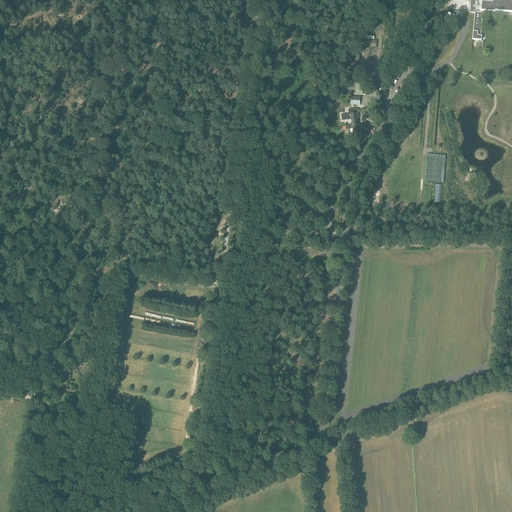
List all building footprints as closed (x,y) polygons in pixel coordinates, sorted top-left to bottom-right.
[(482,40),(482,36),(483,34),(483,32),(483,31),(482,31),(482,30),(481,30),(480,30),(480,31),(479,31),(479,32),(478,32),(480,13),(483,13),(483,11),(496,12),(496,11),(511,12),(511,0),(471,0),(470,12),(476,13),(473,39),(482,40)] [(377,41),(362,39),(362,46),(377,48),(377,41)] [(359,56),(353,56),(353,65),(363,66),(363,61),(359,61),(359,56)] [(366,81),(356,80),(357,68),(351,67),(349,95),(354,95),(365,96),(366,81)] [(348,110),(349,114),(342,115),(343,121),(352,120),(352,122),(357,122),(356,118),(359,118),(359,113),(358,113),(358,109),(348,110)] [(360,124),(357,125),(357,122),(352,122),(353,125),(346,126),(346,130),(353,129),(354,136),(359,136),(358,129),(360,129),(360,124)] [(427,154),(425,181),(444,183),(446,156),(427,154)]
